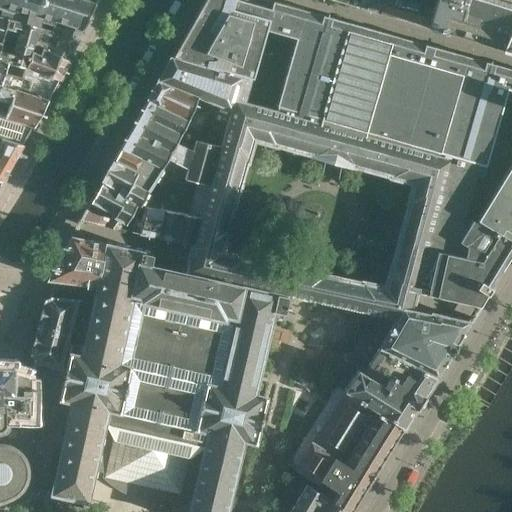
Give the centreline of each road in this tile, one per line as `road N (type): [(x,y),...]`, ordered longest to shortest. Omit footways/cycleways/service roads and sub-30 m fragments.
road 1 (residential): [(21,295),(188,0)]
road 2 (residential): [(511,289),(375,511)]
road 3 (residential): [(108,0),(0,205)]
